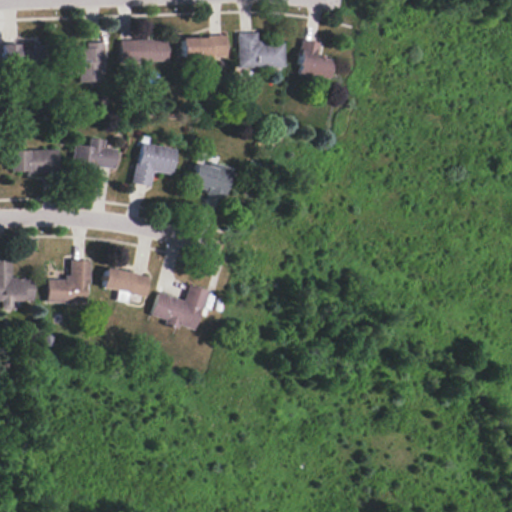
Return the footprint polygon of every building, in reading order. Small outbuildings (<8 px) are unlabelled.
[(235,33),(235,68),(281,67),(281,43),(254,44),(254,33),(235,33)] [(224,36),(177,38),(178,60),(199,59),(199,68),(210,68),(210,58),(224,58),(224,36)] [(316,43),(299,40),(293,75),(325,80),(328,60),(314,58),(316,43)] [(165,63),(165,41),(117,41),(117,63),(165,63)] [(101,82),(101,44),(80,44),(80,50),(63,50),(63,77),(76,77),(76,82),(101,82)] [(0,66),(14,66),(14,74),(47,74),(46,45),(28,45),(28,50),(16,50),(16,45),(0,45),(0,66)] [(71,146),(68,174),(95,176),(96,168),(111,169),(112,150),(102,149),(102,141),(87,140),(86,147),(71,146)] [(168,176),(173,150),(137,143),(130,184),(147,187),(150,173),(168,176)] [(55,152),(6,152),(6,175),(55,175),(55,152)] [(220,199),(228,170),(193,160),(185,189),(220,199)] [(43,303),(85,305),(87,261),(66,260),(66,281),(44,280),(43,303)] [(0,261),(0,304),(29,304),(29,280),(8,280),(8,261),(0,261)] [(98,288),(116,291),(114,301),(124,302),(126,295),(142,298),(146,277),(101,269),(98,288)] [(191,332),(205,292),(186,285),(180,302),(155,293),(146,316),(191,332)]
